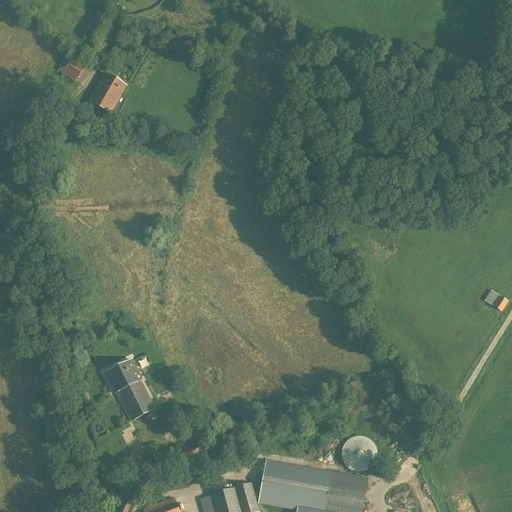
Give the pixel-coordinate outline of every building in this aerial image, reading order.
[(57,70),(75,82),(86,66),(68,54),(57,70)] [(89,102),(110,114),(127,86),(105,73),(89,102)] [(508,302),(491,291),(484,301),(501,313),(508,302)] [(131,360),(104,374),(114,395),(116,393),(131,422),(175,399),(162,375),(142,385),(140,381),(141,381),(131,360)] [(57,440),(54,420),(43,422),(46,442),(57,440)] [(341,452),(341,453),(341,454),(341,455),(341,457),(341,458),(342,460),(343,462),(343,463),(344,465),(345,466),(346,467),(348,468),(349,469),(350,470),(351,471),(353,471),(355,472),(357,472),(358,472),(360,472),(362,472),(364,471),(365,471),(367,470),(368,469),(370,468),(371,467),(373,466),(374,464),(374,463),(375,462),(375,461),(376,459),(376,458),(377,457),(377,456),(377,454),(377,453),(377,451),(376,449),(375,448),(375,446),(374,444),(373,443),(372,442),(371,441),(369,440),(368,439),(366,438),(364,437),(363,437),(361,436),(360,436),(358,436),(356,436),(355,437),(353,437),(351,438),(349,439),(348,440),(346,441),(345,443),(344,444),(343,445),(342,447),(342,449),(341,450),(341,452)] [(198,437),(154,454),(162,477),(208,460),(198,437)] [(232,470),(245,466),(242,455),(241,455),(229,458),(232,470)] [(361,511),(367,480),(265,461),(261,486),(251,484),(248,484),(209,496),(199,499),(202,511),(258,511),(254,495),(260,494),(258,502),(297,509),(296,511),(361,511)] [(150,469),(149,467),(125,474),(129,487),(158,478),(155,467),(150,469)] [(143,498),(138,489),(122,498),(116,511),(127,511),(130,505),(143,498)] [(75,499),(79,507),(91,501),(88,493),(75,499)] [(179,511),(174,498),(143,510),(143,511),(179,511)]
